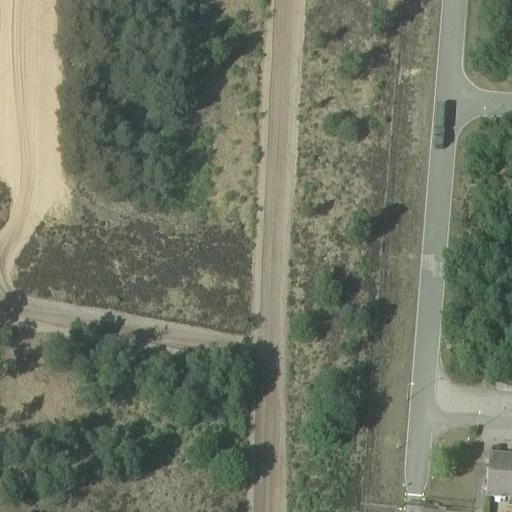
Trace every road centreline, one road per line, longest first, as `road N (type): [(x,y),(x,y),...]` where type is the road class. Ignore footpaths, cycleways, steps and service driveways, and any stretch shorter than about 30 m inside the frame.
road 1 (track): [(283,0),(261,511)]
road 2 (track): [(0,295),(265,356)]
road 3 (track): [(0,253),(13,239),(25,193),(37,0)]
